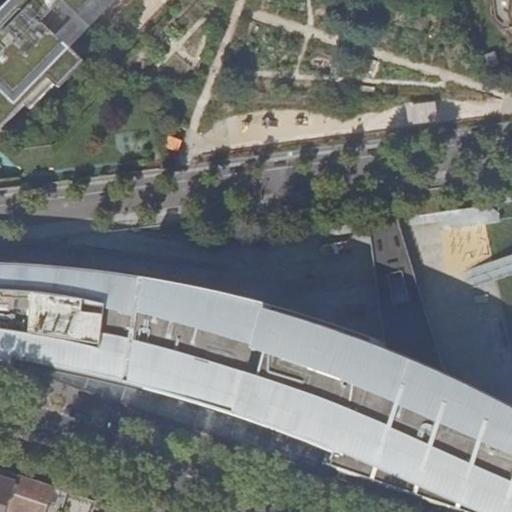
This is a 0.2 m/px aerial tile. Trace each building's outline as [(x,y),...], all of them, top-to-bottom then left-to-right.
[(13,88),(21,81),(28,87),(70,44),(84,30),(112,0),(48,0),(12,39),(0,27),(0,131),(29,103),(13,88)] [(511,0),(496,0),(499,13),(511,25),(511,0)] [(29,103),(78,52),(70,44),(28,87),(21,81),(13,88),(29,103)] [(0,190),(22,187),(21,177),(0,179),(0,190)] [(436,341),(396,213),(368,220),(383,342),(384,342),(409,352),(432,362),(444,368),(436,341)] [(409,352),(384,342),(383,342),(325,322),(241,298),(131,276),(26,265),(26,263),(0,260),(0,364),(16,370),(17,364),(84,377),(181,402),(254,425),(336,457),(334,461),(336,462),(335,467),(467,511),(511,511),(511,420),(489,405),(482,418),(505,431),(503,435),(462,419),(446,368),(444,368),(432,362),(409,352)] [(0,511),(9,511),(22,477),(0,469),(0,511)] [(46,511),(55,488),(33,481),(22,477),(9,511),(46,511)] [(94,511),(97,503),(70,493),(55,488),(46,511),(94,511)] [(124,511),(116,509),(97,503),(94,511),(124,511)]
